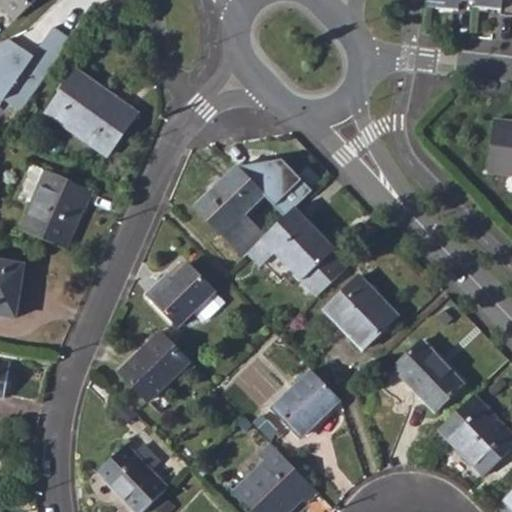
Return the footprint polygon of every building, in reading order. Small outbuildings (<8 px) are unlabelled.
[(1,0),(15,14),(29,0),(1,0)] [(511,0),(427,0),(427,5),(458,9),(459,4),(500,9),(499,14),(511,15),(511,0)] [(99,18),(100,38),(119,37),(117,17),(99,18)] [(11,39),(0,44),(0,107),(3,103),(25,118),(78,37),(55,21),(33,54),(11,39)] [(44,111),(107,156),(138,112),(76,68),(44,111)] [(511,121),(493,120),(488,173),(511,174),(511,121)] [(199,205),(243,254),(246,251),(259,239),(260,239),(282,219),(265,201),(289,181),(261,150),(199,205)] [(17,195),(31,201),(45,170),(31,164),(17,195)] [(92,191),(45,170),(31,201),(19,229),(66,250),(92,191)] [(273,255),(313,298),(342,270),(310,234),(314,231),(294,208),(282,219),(260,239),(273,255)] [(260,267),(273,255),(260,239),(259,239),(246,251),(260,267)] [(0,315),(15,318),(25,264),(0,259),(0,315)] [(149,297),(178,328),(193,313),(214,293),(185,262),(171,276),(166,271),(144,292),(149,297)] [(325,309),(362,349),(397,316),(359,277),(325,309)] [(203,323),(223,302),(216,295),(214,293),(193,313),(203,323)] [(116,372),(146,404),(191,361),(159,329),(116,372)] [(394,370),(433,411),(462,385),(422,343),(394,370)] [(0,396),(3,397),(10,362),(0,359),(0,396)] [(271,406),(302,438),(339,400),(309,369),(271,406)] [(438,430),(482,475),(511,446),(511,436),(473,396),(438,430)] [(270,442),(260,432),(252,441),(262,450),(270,442)] [(133,452),(150,470),(159,460),(142,442),(133,452)] [(227,484),(254,511),(290,511),(302,501),(305,504),(318,491),(270,442),(227,484)] [(98,474),(134,511),(141,511),(167,487),(150,470),(133,452),(126,445),(98,474)] [(162,511),(164,511),(173,503),(164,494),(155,504),(162,511)]
